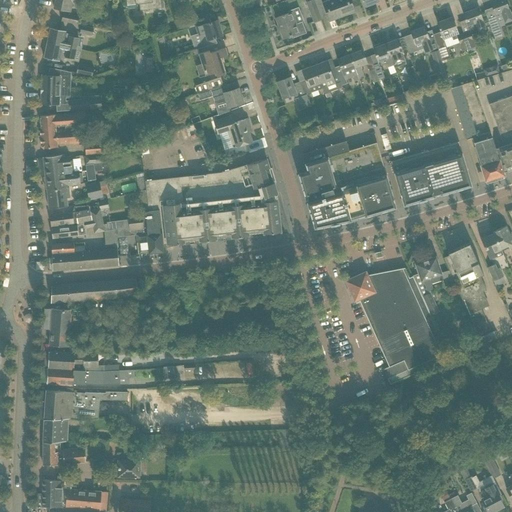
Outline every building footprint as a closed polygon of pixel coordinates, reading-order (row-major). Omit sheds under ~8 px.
[(55,0),(54,9),(64,11),(70,12),(72,2),(81,4),(81,0),(55,0)] [(125,0),(126,1),(126,5),(139,4),(139,10),(161,8),(160,0),(125,0)] [(320,14),(314,0),(312,0),(306,2),(314,22),(321,19),(319,15),(320,14)] [(314,0),(320,14),(326,13),(329,22),(342,17),(335,0),(327,0),(323,2),(321,0),(314,0)] [(335,0),(342,17),(355,12),(352,3),(357,1),(356,0),(335,0)] [(505,0),(497,0),(490,3),(493,12),(494,14),(500,12),(504,22),(511,19),(511,21),(511,12),(510,13),(508,7),(505,0)] [(463,34),(469,49),(475,46),(470,33),(478,31),(485,28),(483,22),(482,20),(477,7),(462,13),(469,31),(463,34)] [(275,18),(283,39),(291,36),(292,38),(306,33),(302,22),(297,23),(292,12),(275,18)] [(61,21),(77,24),(79,17),(63,13),(61,21)] [(438,51),(441,61),(442,61),(450,58),(443,38),(451,36),(452,40),(457,38),(462,51),(469,49),(463,34),(458,35),(456,30),(452,17),(437,22),(440,32),(433,34),(437,48),(438,51)] [(490,26),(492,32),(493,32),(495,38),(502,36),(499,30),(500,30),(495,17),(488,20),(488,21),(490,26)] [(222,36),(217,20),(196,27),(198,35),(199,35),(201,42),(196,43),(198,49),(217,43),(215,38),(222,36)] [(81,25),(80,33),(92,36),(93,28),(81,25)] [(425,52),(437,48),(433,34),(431,30),(426,32),(425,27),(417,29),(417,28),(411,30),(412,31),(410,32),(415,45),(422,42),(425,52)] [(50,28),(47,42),(76,48),(79,38),(69,36),(68,39),(64,38),(66,31),(50,28)] [(405,60),(402,52),(401,49),(397,39),(385,44),(390,57),(393,65),(394,68),(406,64),(405,60)] [(76,48),(47,42),(44,58),(59,61),(61,53),(65,54),(64,57),(74,59),(76,48)] [(388,67),(393,65),(385,44),(380,46),(379,44),(373,46),(374,48),(373,48),(378,61),(385,59),(388,67)] [(221,58),(228,56),(225,47),(210,52),(209,50),(198,54),(205,76),(215,73),(217,77),(226,74),(221,58)] [(362,50),(350,55),(359,79),(364,77),(365,77),(360,65),(366,63),(367,63),(365,58),(362,50)] [(441,61),(438,51),(432,53),(440,81),(447,79),(447,77),(443,64),(442,61),(441,61)] [(153,72),(153,55),(145,55),(144,72),(153,72)] [(340,66),(335,68),(341,85),(347,83),(346,79),(352,77),(354,81),(359,79),(350,55),(337,59),(340,66)] [(316,65),(314,66),(322,88),(325,94),(327,100),(332,98),(330,92),(342,87),(341,85),(335,68),(329,70),(326,61),(316,65)] [(76,73),(92,76),(94,68),(78,65),(76,73)] [(305,79),(299,82),(305,96),(307,95),(311,93),(322,88),(314,66),(302,70),(305,79)] [(380,67),(375,69),(379,80),(385,78),(381,67),(380,67)] [(498,67),(483,71),(486,78),(500,74),(498,67)] [(379,80),(375,69),(369,71),(368,71),(373,82),(379,80)] [(420,87),(416,74),(408,77),(412,89),(420,87)] [(64,104),(65,87),(62,87),(63,78),(60,78),(60,76),(43,75),(42,75),(42,76),(41,103),(41,104),(42,104),(58,105),(59,105),(59,104),(59,103),(64,104)] [(195,86),(197,94),(204,92),(214,89),(223,85),(220,77),(195,86)] [(305,96),(299,82),(292,84),(290,77),(277,82),(283,98),(294,94),(296,98),(295,99),(299,110),(311,106),(307,95),(305,96)] [(504,175),(503,173),(495,148),(492,138),(490,132),(477,136),(473,122),(464,93),(461,85),(458,86),(450,89),(467,140),(474,137),(476,143),(474,143),(475,147),(474,148),(477,158),(478,157),(485,181),(504,175)] [(210,90),(214,103),(226,100),(228,107),(233,105),(243,102),(238,88),(226,92),(224,86),(214,89),(210,90)] [(204,92),(197,94),(200,101),(206,99),(204,92)] [(503,145),(495,148),(503,173),(511,169),(511,95),(488,104),(503,145)] [(404,96),(387,101),(388,107),(406,102),(404,96)] [(69,101),(69,110),(102,108),(101,98),(69,101)] [(382,100),(374,103),(376,110),(384,108),(382,100)] [(84,110),(75,110),(76,113),(50,115),(40,116),(40,118),(40,120),(40,123),(41,125),(41,127),(40,127),(41,146),(43,148),(53,147),(57,147),(57,144),(64,143),(64,144),(78,143),(77,131),(77,125),(85,125),(85,124),(84,110)] [(223,118),(213,121),(217,134),(230,130),(236,147),(252,142),(249,133),(252,132),(248,118),(234,122),(232,115),(223,118)] [(295,133),(297,139),(307,136),(305,130),(295,133)] [(307,202),(314,228),(330,225),(332,225),(332,224),(337,223),(337,224),(339,223),(351,220),(351,219),(364,215),(365,217),(396,208),(386,175),(387,175),(386,172),(385,172),(376,142),(349,150),(346,141),(302,154),(305,163),(307,171),(298,174),(305,197),(306,197),(307,202)] [(390,161),(393,170),(393,173),(394,173),(404,206),(419,201),(419,202),(420,202),(420,201),(435,197),(435,195),(440,194),(440,195),(471,186),(458,141),(390,161)] [(84,144),(84,155),(100,154),(100,143),(84,144)] [(43,157),(45,176),(57,174),(63,173),(74,172),(73,160),(70,161),(70,156),(62,157),(61,155),(43,157)] [(273,182),(266,159),(221,172),(145,181),(146,188),(148,211),(159,210),(161,228),(163,243),(167,243),(167,244),(169,244),(169,242),(182,241),(182,242),(184,242),(184,241),(199,239),(199,241),(201,240),(201,239),(214,237),(214,239),(216,239),(216,237),(231,235),(231,237),(233,237),(233,235),(246,234),(247,235),(249,235),(248,233),(263,232),(264,233),(266,233),(265,232),(279,230),(279,232),(281,231),(281,230),(285,229),(277,203),(278,203),(277,200),(276,200),(275,194),(277,193),(274,182),(273,182)] [(45,176),(47,190),(69,188),(68,186),(80,184),(79,171),(74,172),(63,173),(57,174),(45,176)] [(143,176),(136,178),(139,190),(146,188),(145,181),(143,181),(143,176)] [(86,185),(89,200),(102,197),(99,182),(86,185)] [(69,188),(47,190),(49,209),(67,206),(66,192),(69,192),(69,188)] [(77,223),(78,223),(91,220),(89,211),(100,208),(98,202),(87,205),(74,206),(71,213),(50,215),(51,226),(77,223)] [(91,220),(78,223),(78,225),(51,228),(52,238),(86,234),(85,228),(103,224),(101,215),(100,208),(89,211),(91,220)] [(159,210),(148,211),(145,212),(147,229),(129,231),(130,235),(136,235),(139,254),(162,251),(159,228),(161,228),(159,210)] [(128,216),(128,219),(129,231),(143,229),(142,214),(128,216)] [(106,222),(108,230),(116,229),(115,220),(106,222)] [(493,232),(493,234),(494,233),(501,248),(507,245),(509,251),(511,249),(511,239),(510,235),(506,226),(493,232)] [(494,233),(493,234),(481,239),(485,248),(490,260),(495,257),(493,252),(501,248),(494,233)] [(486,290),(480,275),(483,274),(469,242),(447,252),(449,255),(443,258),(479,337),(491,332),(481,309),(485,307),(479,293),(486,290)] [(52,244),(52,258),(69,257),(69,255),(72,255),(72,254),(73,252),(74,252),(74,247),(74,244),(52,244)] [(69,257),(52,258),(52,271),(119,265),(117,249),(85,251),(85,246),(74,247),(74,252),(73,252),(72,254),(72,255),(69,255),(69,257)] [(422,296),(431,315),(439,311),(430,291),(433,291),(431,284),(443,280),(435,257),(416,264),(419,274),(412,275),(422,296)] [(487,267),(493,280),(503,276),(500,270),(498,271),(494,264),(487,267)] [(445,349),(413,276),(409,278),(404,268),(361,276),(360,274),(349,279),(345,281),(354,301),(359,299),(388,366),(383,369),(390,384),(444,362),(442,356),(445,349)] [(52,293),(52,303),(72,301),(117,297),(138,295),(136,284),(136,278),(115,280),(52,285),(52,293)] [(52,308),(50,327),(69,328),(70,321),(90,323),(90,311),(52,308)] [(69,328),(50,327),(49,345),(68,346),(69,328)] [(49,351),(48,367),(73,369),(83,370),(83,368),(99,368),(98,353),(84,354),(84,356),(74,356),(75,353),(49,351)] [(174,378),(173,366),(163,366),(164,378),(174,378)] [(135,378),(134,370),(119,371),(103,371),(83,370),(73,369),(48,367),(47,383),(73,385),(73,383),(102,385),(119,384),(119,376),(125,375),(125,379),(135,378)] [(98,418),(100,400),(114,400),(127,400),(128,392),(105,391),(105,393),(85,392),(85,393),(46,390),(44,420),(67,419),(71,419),(98,418)] [(491,418),(485,421),(488,427),(494,424),(491,418)] [(44,420),(43,442),(60,442),(67,442),(67,419),(44,420)] [(278,439),(289,440),(289,431),(279,430),(278,439)] [(60,442),(43,442),(43,465),(58,464),(63,464),(85,462),(85,452),(84,448),(62,450),(60,450),(60,442)] [(117,477),(127,478),(139,478),(140,461),(148,461),(148,454),(130,454),(130,460),(118,460),(117,464),(115,464),(114,473),(117,473),(117,477)] [(485,462),(493,478),(500,474),(492,458),(485,462)] [(42,506),(100,511),(100,503),(106,503),(107,492),(70,489),(71,477),(57,476),(57,480),(42,479),(42,506)] [(476,485),(479,483),(475,476),(473,478),(472,476),(465,480),(470,490),(477,487),(476,485)] [(477,490),(482,499),(485,504),(488,511),(490,511),(503,506),(498,497),(497,496),(501,494),(494,481),(491,483),(484,486),(477,490)] [(457,495),(451,498),(457,511),(472,511),(470,506),(477,503),(471,492),(466,495),(468,499),(461,503),(457,495)] [(457,511),(451,498),(444,502),(448,510),(443,511),(457,511)] [(120,511),(132,511),(149,511),(151,501),(122,499),(120,511)]
